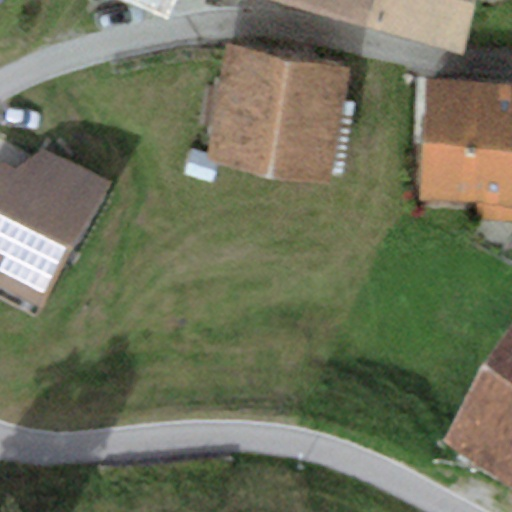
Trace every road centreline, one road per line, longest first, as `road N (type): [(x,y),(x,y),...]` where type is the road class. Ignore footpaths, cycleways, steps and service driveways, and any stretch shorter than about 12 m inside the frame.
road 1 (track): [(511,68),(420,61),(301,31),(123,43),(0,83)]
road 2 (track): [(452,511),(343,455),(238,437),(0,446)]
